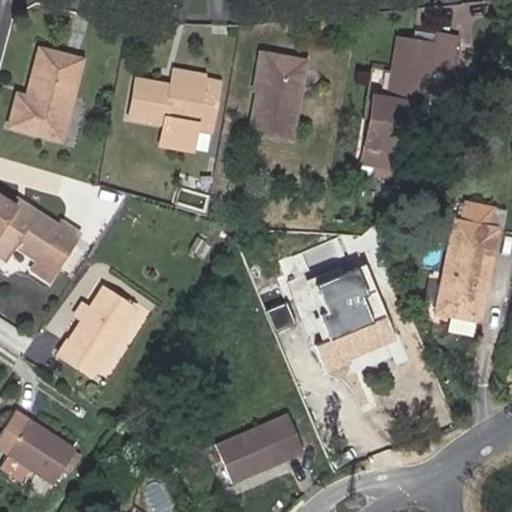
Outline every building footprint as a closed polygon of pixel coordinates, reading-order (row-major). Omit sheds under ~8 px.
[(415,44),(414,54),(436,58),(438,48),(415,44)] [(436,58),(414,54),(400,52),(394,85),(399,86),(395,113),(374,110),(363,174),(394,179),(397,161),(409,163),(416,117),(426,118),(428,105),(444,107),(447,88),(457,89),(462,52),(438,48),(436,58)] [(65,146),(90,68),(49,55),(34,103),(22,99),(13,129),(65,146)] [(259,65),(255,82),(262,84),(258,103),(255,102),(247,141),(288,149),(303,74),(259,65)] [(208,83),(177,78),(174,88),(207,93),(208,83)] [(262,84),(255,82),(250,101),(255,102),(258,103),(262,84)] [(174,93),(140,87),(133,127),(165,133),(162,154),(197,161),(201,139),(214,141),(222,96),(207,93),(174,88),(174,93)] [(11,204),(0,196),(0,252),(7,257),(14,246),(27,255),(37,261),(31,271),(50,283),(58,269),(78,238),(80,233),(61,222),(59,226),(36,211),(32,217),(11,204)] [(11,204),(32,217),(36,211),(15,198),(11,204)] [(466,204),(462,225),(454,223),(436,313),(477,320),(495,231),(486,230),(491,209),(466,204)] [(361,265),(357,257),(306,280),(321,314),(316,316),(327,340),(312,347),(323,373),(395,341),(361,265)] [(103,288),(90,308),(81,321),(58,356),(91,377),(136,309),(103,288)] [(80,302),(72,315),(81,321),(90,308),(80,302)] [(286,303),(267,311),(275,332),(295,324),(286,303)] [(472,335),(475,322),(450,317),(447,330),(472,335)] [(29,468),(50,482),(72,450),(15,411),(0,432),(0,448),(8,453),(0,465),(0,466),(20,480),(29,468)] [(231,483),(303,453),(287,415),(215,445),(231,483)]
